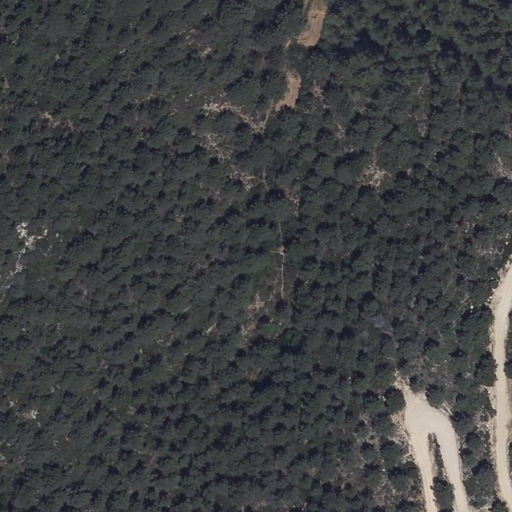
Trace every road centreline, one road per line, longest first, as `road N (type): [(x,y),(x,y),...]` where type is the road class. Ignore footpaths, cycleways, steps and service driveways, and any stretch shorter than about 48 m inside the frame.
road 1 (track): [(305,0),(279,57),(269,108),(267,169),(285,283)]
road 2 (track): [(431,511),(419,432),(422,412),(437,410),(466,511)]
road 3 (track): [(511,498),(497,443),(502,302),(511,282)]
